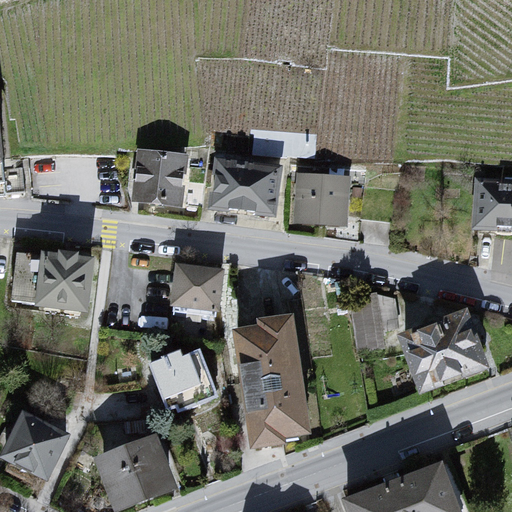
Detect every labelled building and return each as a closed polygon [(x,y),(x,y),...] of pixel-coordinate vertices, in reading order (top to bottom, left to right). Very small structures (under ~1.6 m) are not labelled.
[(189,162),(136,156),(134,206),(184,212),(189,162)] [(284,172),(216,165),(211,216),(277,223),(284,172)] [(349,182),(297,180),(295,229),(346,232),(349,182)] [(511,184),(473,184),(471,235),(511,237),(511,184)] [(42,258),(37,311),(89,318),(95,264),(42,258)] [(225,274),(176,268),(170,311),(219,320),(225,274)] [(356,294),(355,346),(380,346),(381,294),(356,294)] [(473,318),(413,339),(418,352),(407,357),(414,375),(420,401),(492,371),(473,318)] [(259,332),(232,337),(239,364),(261,368),(273,413),(246,418),(251,455),(313,437),(294,321),(260,327),(259,332)] [(199,354),(150,370),(169,419),(217,404),(199,354)] [(22,415),(0,457),(0,464),(48,488),(70,439),(22,415)] [(160,440),(92,463),(109,511),(130,511),(176,492),(160,440)] [(463,511),(447,467),(343,505),(345,511),(463,511)]
